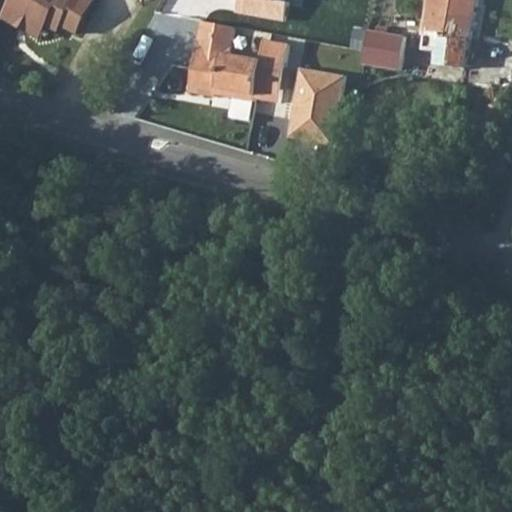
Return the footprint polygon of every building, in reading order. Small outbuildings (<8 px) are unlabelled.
[(96,1),(94,0),(12,0),(11,4),(49,25),(60,31),(64,25),(79,33),(96,1)] [(236,0),(235,11),(286,22),(289,2),(280,0),(236,0)] [(478,8),(479,0),(428,0),(424,34),(426,34),(424,47),(438,49),(439,37),(472,41),(478,8)] [(49,25),(11,4),(6,13),(44,33),(49,25)] [(233,54),(238,27),(205,21),(191,92),(219,97),(220,95),(221,88),(236,91),(235,98),(258,102),(258,99),(282,103),(292,45),(267,41),(263,60),(233,54)] [(364,64),(402,70),(408,36),(369,30),(364,64)] [(472,41),(439,37),(438,49),(437,65),(467,68),(470,69),(470,61),(472,41)] [(346,75),(299,66),(285,137),(332,146),(346,75)] [(221,88),(220,95),(235,98),(236,91),(221,88)]
